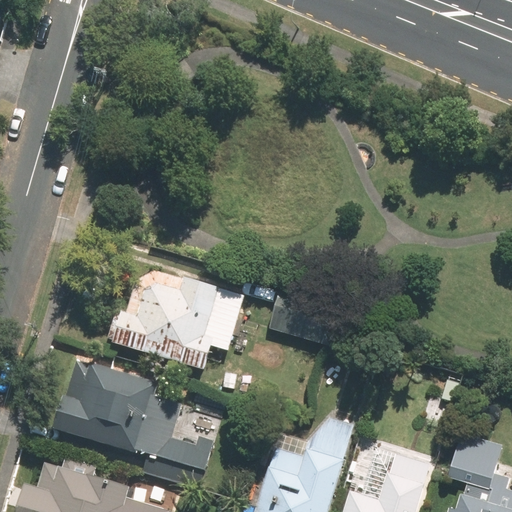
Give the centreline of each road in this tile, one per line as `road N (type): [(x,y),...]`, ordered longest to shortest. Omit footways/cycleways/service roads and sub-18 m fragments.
road 1 (residential): [(0,289),(66,58)]
road 2 (primary): [(511,64),(377,0)]
